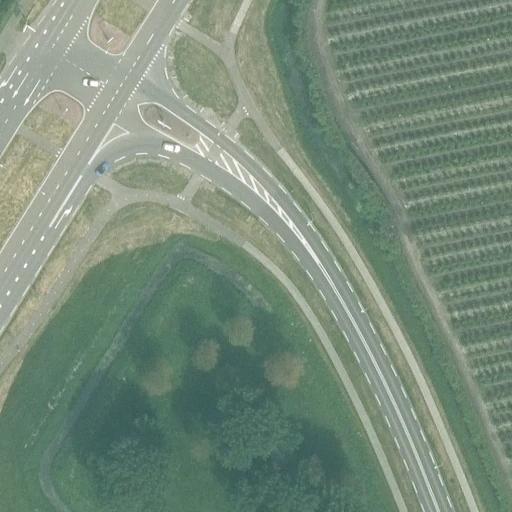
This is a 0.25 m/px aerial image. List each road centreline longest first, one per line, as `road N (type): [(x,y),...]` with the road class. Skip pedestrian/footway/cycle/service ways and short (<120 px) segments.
road 1 (track): [(511,501),(352,142),(319,34),(325,0)]
road 2 (primary): [(442,511),(367,339),(290,226)]
road 3 (primary): [(290,226),(221,140),(126,74)]
road 4 (primary): [(105,109),(290,226)]
road 5 (primary): [(0,278),(105,109)]
